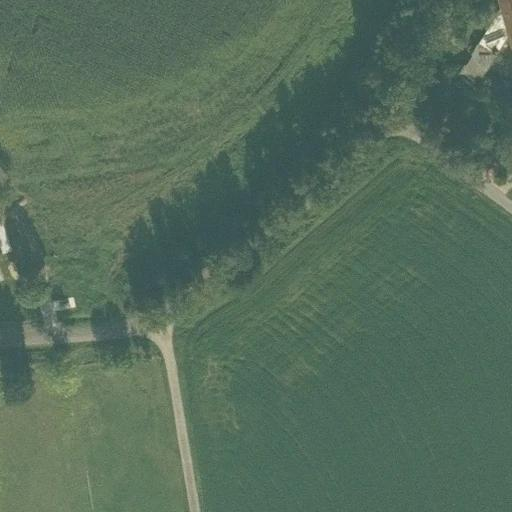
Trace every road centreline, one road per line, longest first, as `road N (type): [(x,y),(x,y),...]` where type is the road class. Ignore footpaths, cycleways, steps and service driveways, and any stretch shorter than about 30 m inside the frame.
road 1 (unclassified): [(0,335),(150,321),(350,161),(386,117)]
road 2 (unclassified): [(511,210),(386,117)]
road 3 (unclassified): [(386,117),(458,0)]
